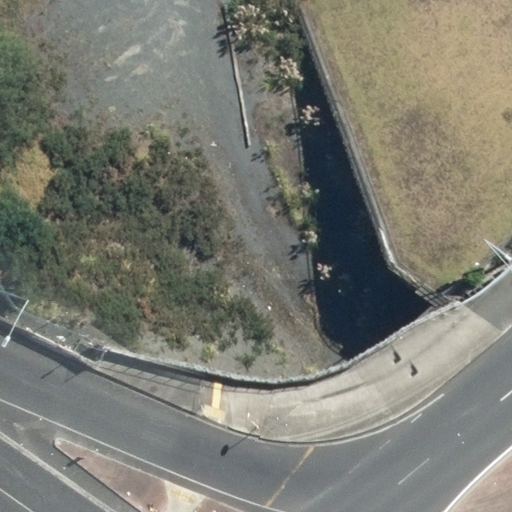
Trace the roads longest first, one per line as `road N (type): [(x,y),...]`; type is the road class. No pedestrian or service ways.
road 1 (motorway): [(0,358),(209,454),(294,470),(434,456)]
road 2 (track): [(93,0),(100,40),(171,180),(323,331)]
road 3 (track): [(511,458),(323,331)]
